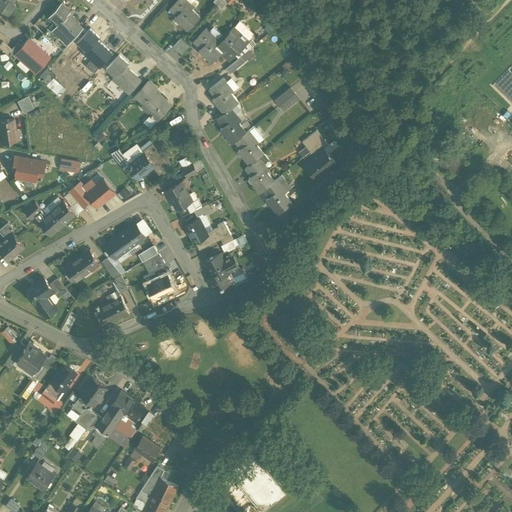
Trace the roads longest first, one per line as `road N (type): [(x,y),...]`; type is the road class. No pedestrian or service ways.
road 1 (residential): [(256,236),(201,143),(185,79),(95,0)]
road 2 (residential): [(0,284),(140,203),(157,212),(208,305)]
road 3 (residential): [(181,511),(191,492),(171,408),(148,384),(83,349)]
road 4 (residential): [(256,236),(354,156),(309,83)]
road 5 (residential): [(83,349),(168,308),(208,305)]
